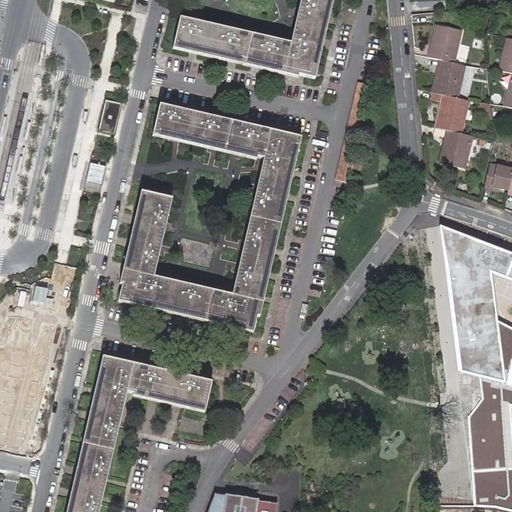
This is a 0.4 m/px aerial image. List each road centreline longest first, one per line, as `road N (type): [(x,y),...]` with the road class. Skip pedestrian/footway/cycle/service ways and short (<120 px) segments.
road 1 (residential): [(84,324),(143,74)]
road 2 (residential): [(302,351),(294,325),(339,118)]
road 3 (residential): [(84,324),(264,365),(282,378)]
road 4 (residential): [(398,0),(421,201)]
road 5 (residential): [(339,118),(143,74)]
road 6 (residential): [(421,201),(302,351)]
road 7 (residential): [(50,470),(84,324)]
road 8 (residential): [(339,118),(370,0)]
